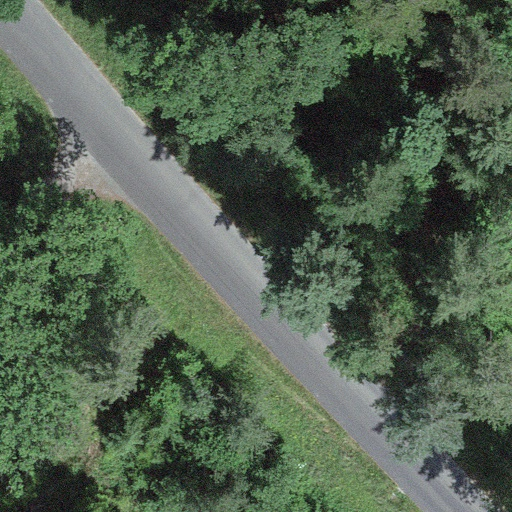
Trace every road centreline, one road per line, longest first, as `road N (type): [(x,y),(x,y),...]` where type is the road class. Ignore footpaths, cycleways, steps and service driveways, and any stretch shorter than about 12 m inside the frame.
road 1 (unclassified): [(474,511),(338,377),(0,5)]
road 2 (track): [(0,239),(115,138)]
